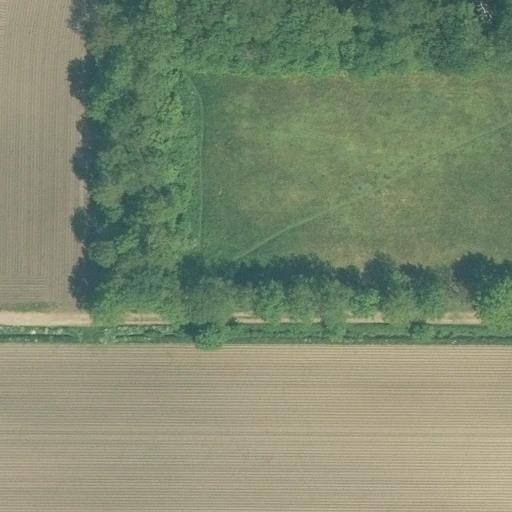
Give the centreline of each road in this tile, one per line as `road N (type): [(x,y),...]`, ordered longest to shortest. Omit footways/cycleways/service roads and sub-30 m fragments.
road 1 (track): [(511,321),(184,322)]
road 2 (track): [(184,322),(0,320)]
